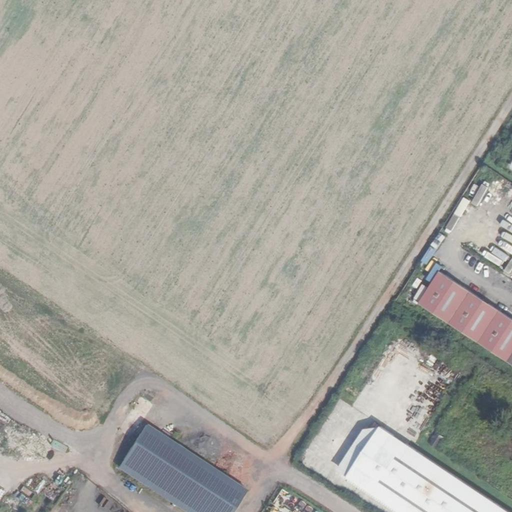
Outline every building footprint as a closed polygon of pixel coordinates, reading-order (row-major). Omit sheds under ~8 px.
[(511,319),(440,273),(420,304),(511,364),(511,319)] [(421,302),(428,290),(424,287),(416,299),(421,302)] [(124,461),(202,511),(232,511),(246,491),(146,427),(124,461)] [(347,480),(381,427),(365,431),(338,474),(347,480)] [(509,511),(381,427),(347,480),(395,511),(509,511)] [(443,439),(437,434),(430,445),(436,449),(443,439)] [(202,511),(124,461),(118,470),(183,511),(202,511)]
